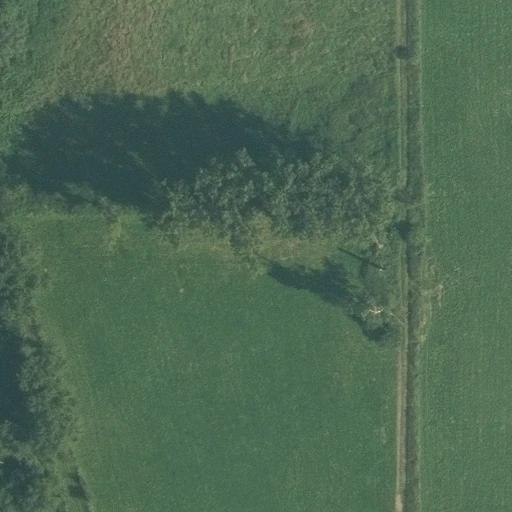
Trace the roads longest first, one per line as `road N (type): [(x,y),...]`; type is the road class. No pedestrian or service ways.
road 1 (track): [(401,511),(403,0)]
road 2 (track): [(80,511),(0,229)]
